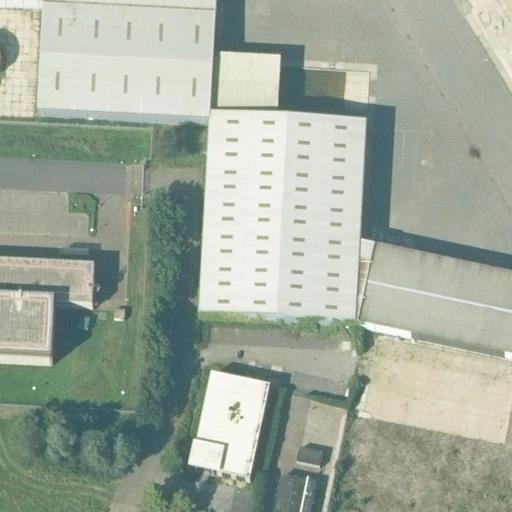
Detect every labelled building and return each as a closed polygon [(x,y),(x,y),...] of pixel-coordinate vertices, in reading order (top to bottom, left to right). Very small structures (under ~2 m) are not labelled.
[(94,270),(0,265),(0,364),(53,368),(55,309),(92,312),(94,270)] [(125,312),(114,312),(114,320),(125,320),(125,312)] [(212,379),(197,454),(194,470),(219,475),(219,478),(251,485),(271,391),(212,379)] [(300,450),(297,465),(321,471),(325,455),(300,450)] [(275,511),(312,511),(318,485),(282,477),(275,511)]
